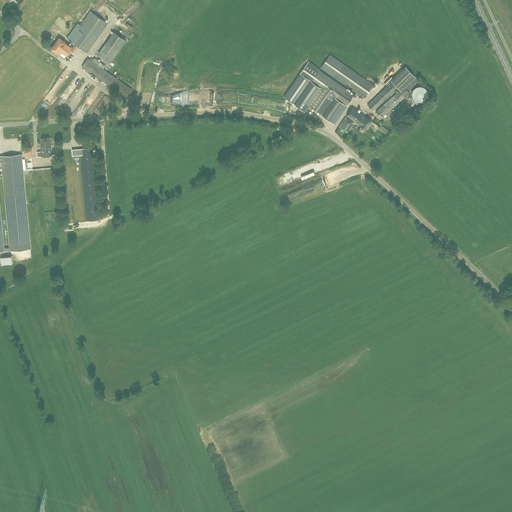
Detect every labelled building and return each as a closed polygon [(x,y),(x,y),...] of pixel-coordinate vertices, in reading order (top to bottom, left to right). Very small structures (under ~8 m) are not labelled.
[(127,18),(133,12),(130,9),(124,14),(127,18)] [(87,52),(108,23),(91,11),(77,31),(76,31),(73,35),(70,33),(67,38),(87,52)] [(111,62),(126,40),(114,32),(99,53),(111,62)] [(129,32),(127,33),(132,41),(138,37),(135,34),(132,36),(129,32)] [(66,56),(73,47),(59,37),(51,48),(60,54),(61,52),(66,56)] [(364,98),(374,84),(330,54),(321,67),(364,98)] [(125,97),(131,89),(88,58),(82,66),(125,97)] [(320,69),(309,61),(301,72),(300,72),(283,97),(304,111),(309,104),(324,115),(323,116),(334,124),(345,108),(355,95),(320,70),(320,69)] [(382,117),(410,93),(409,91),(420,81),(405,66),(391,80),(400,90),(377,110),(382,117)] [(391,82),(367,105),(373,111),(391,94),(397,88),(391,82)] [(418,101),(421,101),(423,100),(425,98),(427,96),(427,94),(427,92),(426,89),(424,87),(422,86),(420,85),(417,86),(415,87),(413,88),(412,90),(411,92),(411,94),(412,97),(414,99),(416,100),(418,101)] [(418,104),(411,97),(402,106),(395,114),(397,115),(392,120),(397,125),(403,119),(418,104)] [(365,130),(372,121),(353,107),(346,116),(359,125),(365,130)] [(347,132),(353,123),(345,117),(339,126),(347,132)] [(50,148),(49,137),(41,138),(41,145),(41,156),(51,156),(51,148),(50,148)] [(80,149),(72,150),(73,156),(80,155),(87,221),(99,220),(92,148),(80,149)] [(10,251),(30,249),(22,154),(0,156),(0,251),(4,251),(0,207),(0,162),(2,162),(10,251)] [(33,159),(25,159),(26,169),(34,168),(33,159)] [(341,176),(354,171),(352,167),(339,172),(341,176)] [(11,253),(1,254),(1,264),(12,264),(11,253)]
